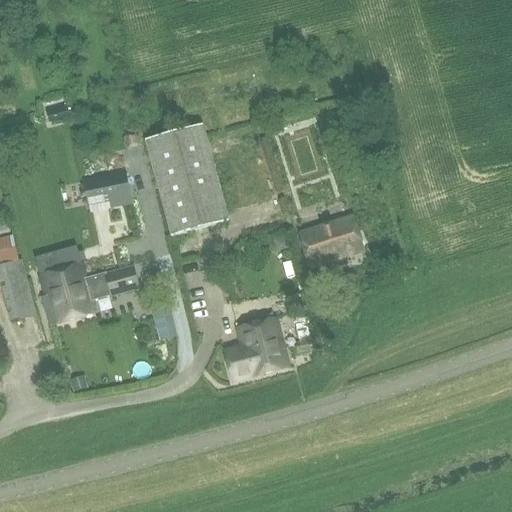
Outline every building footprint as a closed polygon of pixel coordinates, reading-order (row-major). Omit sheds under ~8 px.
[(46,113),(48,122),(68,117),(66,107),(46,113)] [(229,223),(204,129),(203,126),(145,142),(172,238),(229,223)] [(138,135),(123,139),(126,149),(140,145),(138,135)] [(126,172),(83,181),(90,214),(123,207),(130,240),(140,238),(126,172)] [(0,235),(11,233),(6,215),(0,216),(0,235)] [(354,220),(301,237),(310,268),(363,251),(354,220)] [(19,261),(14,237),(0,239),(0,273),(11,323),(35,318),(22,260),(19,261)] [(289,249),(286,237),(274,240),(276,248),(282,251),(289,249)] [(82,264),(40,276),(46,297),(41,298),(50,326),(96,314),(92,301),(111,296),(111,298),(140,290),(134,266),(105,274),(107,282),(88,287),(82,264)] [(174,318),(154,322),(161,346),(179,342),(174,318)] [(291,366),(280,325),(278,318),(239,328),(244,347),(226,352),(233,381),(291,366)] [(309,337),(304,319),(294,322),(299,340),(309,337)] [(309,339),(295,343),(298,355),(313,351),(309,339)] [(76,394),(87,391),(84,380),(73,383),(76,394)]
